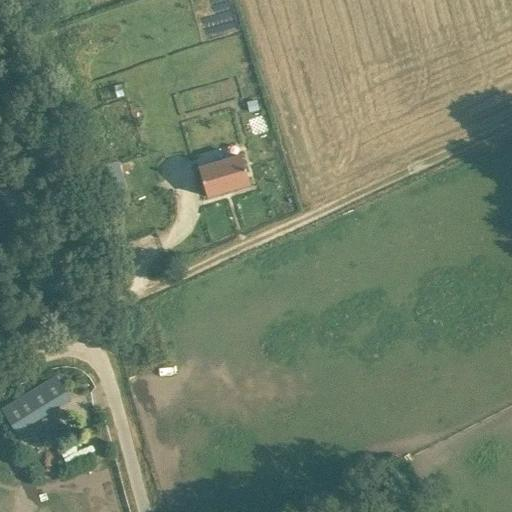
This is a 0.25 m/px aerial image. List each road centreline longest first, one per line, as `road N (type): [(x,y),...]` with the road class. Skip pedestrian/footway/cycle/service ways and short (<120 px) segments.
road 1 (track): [(86,331),(115,305),(511,126)]
road 2 (unclassified): [(146,511),(107,375),(86,331)]
road 3 (track): [(0,174),(86,331)]
